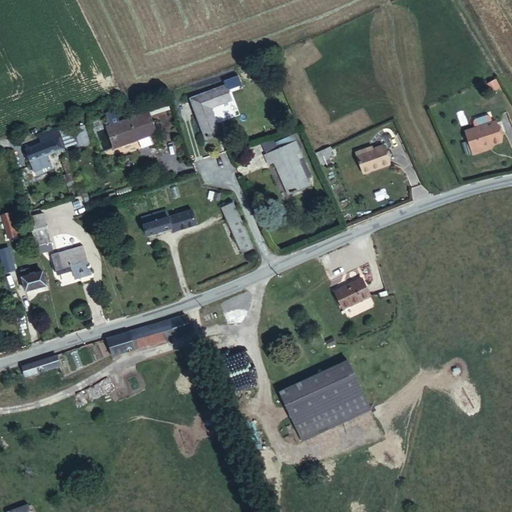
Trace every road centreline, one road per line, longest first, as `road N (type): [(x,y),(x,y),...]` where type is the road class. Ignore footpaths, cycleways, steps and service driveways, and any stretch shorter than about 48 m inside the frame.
road 1 (residential): [(270,272),(0,365)]
road 2 (residential): [(511,183),(463,193),(270,272)]
road 3 (track): [(277,511),(206,336)]
